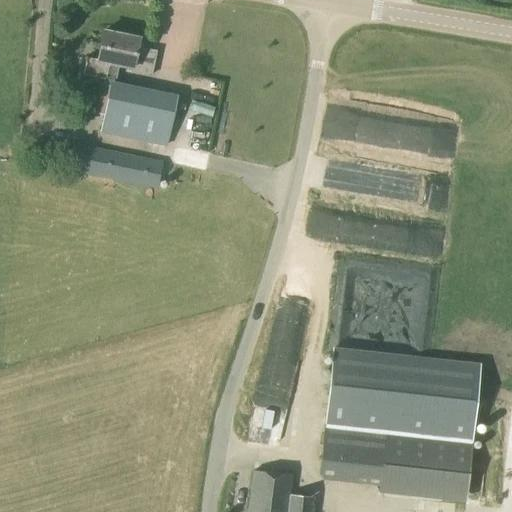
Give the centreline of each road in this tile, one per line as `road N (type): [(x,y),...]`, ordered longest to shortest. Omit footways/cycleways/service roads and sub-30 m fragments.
road 1 (unclassified): [(210,511),(220,431),(293,185),(325,2)]
road 2 (tertiary): [(511,33),(325,2)]
